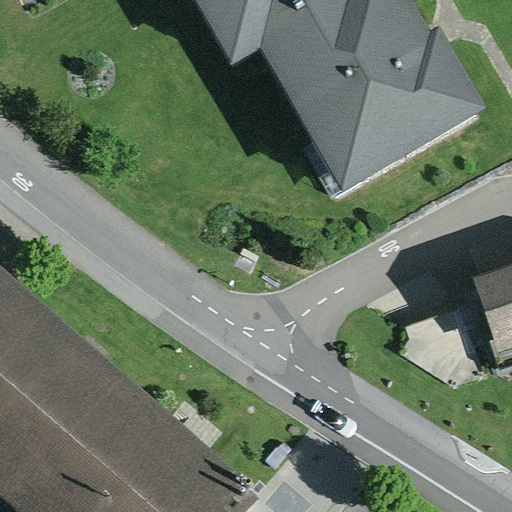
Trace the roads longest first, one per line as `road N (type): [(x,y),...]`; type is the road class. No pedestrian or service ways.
road 1 (residential): [(0,154),(257,347)]
road 2 (residential): [(257,347),(509,511)]
road 3 (residential): [(257,347),(440,228),(511,204)]
